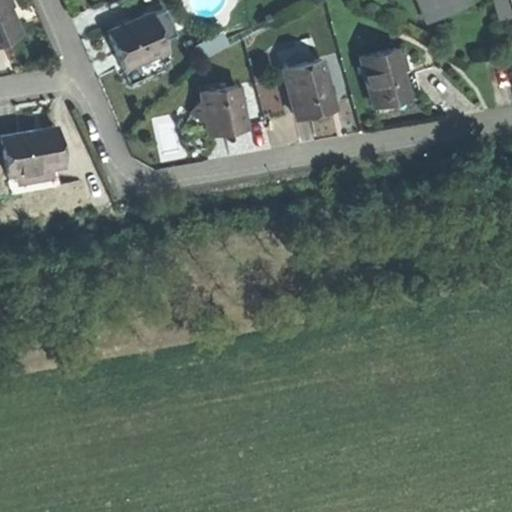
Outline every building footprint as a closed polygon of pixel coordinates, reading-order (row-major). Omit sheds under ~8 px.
[(0,34),(16,28),(9,11),(4,0),(3,0),(0,1),(0,34)] [(415,0),(425,21),(468,3),(466,0),(415,0)] [(495,0),(501,20),(511,16),(511,12),(508,0),(495,0)] [(151,13),(107,31),(115,50),(123,68),(128,66),(164,51),(166,50),(151,13)] [(359,57),(370,101),(406,92),(398,59),(395,47),(359,57)] [(169,62),(164,51),(128,66),(133,78),(169,62)] [(411,56),(398,59),(406,92),(420,88),(411,56)] [(281,68),(292,115),(310,110),(331,105),(320,59),(281,68)] [(237,85),(218,88),(218,83),(200,86),(202,101),(190,113),(205,122),(207,133),(225,130),(244,127),(237,85)] [(410,106),(406,92),(370,101),(374,115),(393,110),(410,106)] [(22,131),(0,135),(0,141),(6,174),(14,173),(48,167),(56,165),(49,127),(22,131)] [(49,176),(48,167),(14,173),(16,182),(49,176)]
